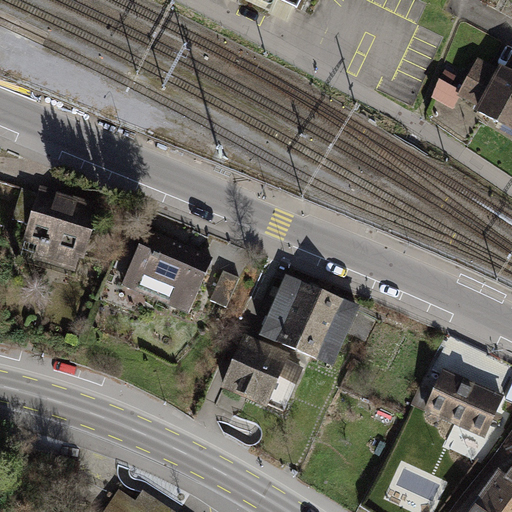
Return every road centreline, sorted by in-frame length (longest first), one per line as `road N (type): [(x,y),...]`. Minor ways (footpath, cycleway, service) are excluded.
road 1 (tertiary): [(511,324),(0,105)]
road 2 (residential): [(511,186),(423,126),(184,0)]
road 3 (primary): [(286,511),(120,423),(0,385)]
